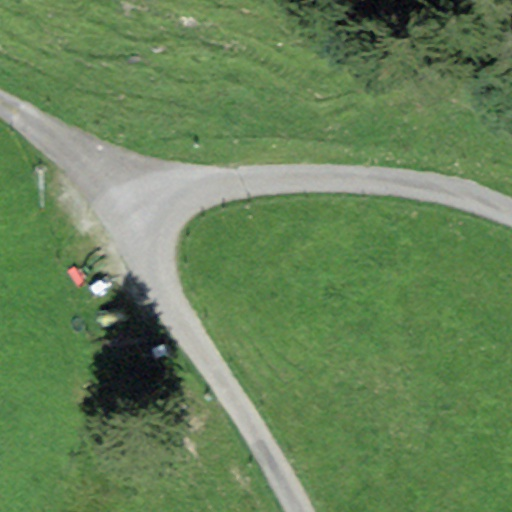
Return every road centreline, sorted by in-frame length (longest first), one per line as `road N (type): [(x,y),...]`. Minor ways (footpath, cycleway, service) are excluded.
road 1 (track): [(145,203),(225,182),(357,174),(476,196),(511,211)]
road 2 (track): [(302,511),(147,279),(145,203)]
road 3 (track): [(145,203),(0,105)]
